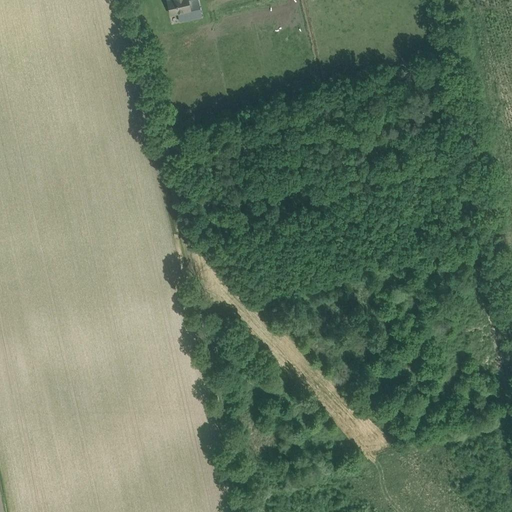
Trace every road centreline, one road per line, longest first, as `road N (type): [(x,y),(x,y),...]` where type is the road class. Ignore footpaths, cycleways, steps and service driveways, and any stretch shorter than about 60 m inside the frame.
road 1 (track): [(118,0),(241,511)]
road 2 (track): [(437,0),(511,378)]
